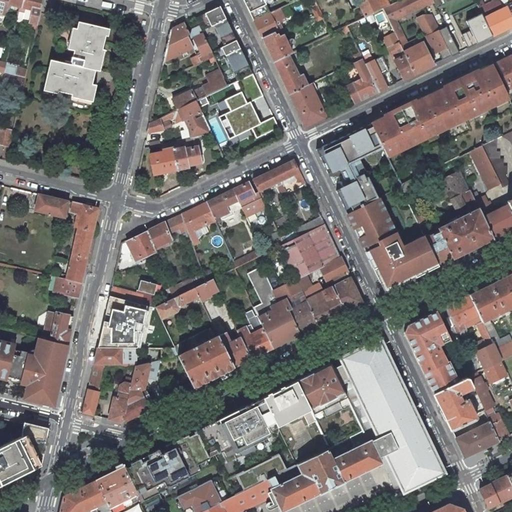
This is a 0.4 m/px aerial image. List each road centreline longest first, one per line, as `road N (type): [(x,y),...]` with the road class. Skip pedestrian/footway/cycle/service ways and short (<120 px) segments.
road 1 (residential): [(382,316),(135,438)]
road 2 (residential): [(511,38),(299,141)]
road 3 (residential): [(115,199),(66,419)]
road 4 (residential): [(299,141),(162,206),(115,199)]
road 5 (residential): [(382,316),(299,141)]
road 6 (residential): [(160,11),(115,199)]
road 7 (residential): [(464,478),(382,316)]
road 8 (residential): [(299,141),(235,0)]
road 9 (residential): [(511,251),(382,316)]
